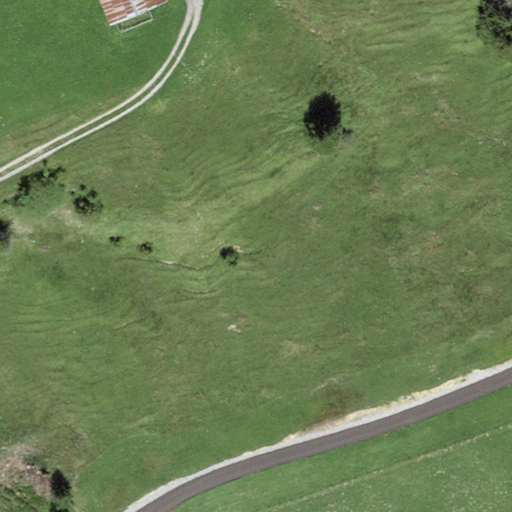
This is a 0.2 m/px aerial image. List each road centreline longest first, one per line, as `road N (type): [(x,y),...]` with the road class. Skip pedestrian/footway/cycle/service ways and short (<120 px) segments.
road 1 (track): [(511,374),(224,476),(154,511)]
road 2 (track): [(0,176),(144,99),(181,51),(194,0)]
